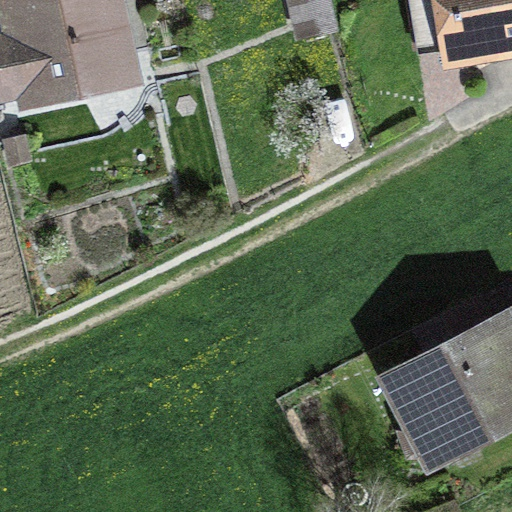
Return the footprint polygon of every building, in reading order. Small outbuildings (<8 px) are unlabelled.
[(76,79),(121,70),(115,44),(130,40),(123,8),(109,11),(106,0),(15,0),(16,0),(0,3),(0,93),(33,86),(36,100),(78,91),(76,79)] [(325,0),(295,0),(302,32),(332,26),(325,0)] [(511,0),(450,0),(460,59),(505,52),(503,39),(511,38),(511,0)] [(25,136),(7,141),(13,163),(31,158),(25,136)] [(391,378),(432,457),(511,416),(511,329),(506,319),(490,327),(474,296),(417,326),(433,357),(391,378)]
